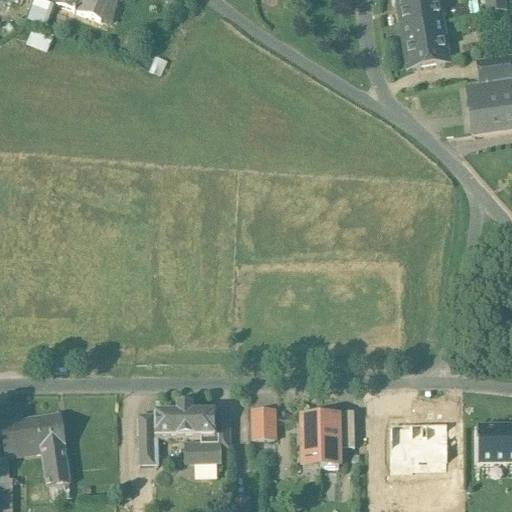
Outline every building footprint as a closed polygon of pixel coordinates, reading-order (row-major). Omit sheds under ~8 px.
[(57,0),(53,14),(77,23),(76,24),(100,34),(113,0),(57,0)] [(438,0),(394,0),(400,32),(443,25),(438,0)] [(503,0),(485,0),(487,17),(505,15),(503,0)] [(31,9),(23,31),(41,38),(49,15),(31,9)] [(443,25),(400,32),(406,75),(450,69),(443,25)] [(31,41),(26,54),(43,62),(49,49),(31,41)] [(511,69),(511,63),(476,68),(479,87),(511,82),(511,69)] [(511,82),(479,87),(467,89),(472,139),(511,133),(511,82)] [(192,417),(175,417),(176,425),(153,425),(153,426),(154,450),(157,450),(200,449),(201,458),(190,458),(191,475),(219,475),(219,461),(219,457),(215,457),(214,425),(214,424),(192,424),(192,417)] [(22,420),(0,420),(0,435),(19,432),(24,431),(22,420)] [(377,421),(365,422),(366,444),(377,444),(377,421)] [(274,422),(251,423),(252,441),(275,441),(274,422)] [(353,424),(319,425),(319,429),(337,429),(338,451),(353,451),(353,424)] [(24,431),(19,432),(26,469),(41,466),(47,500),(70,495),(64,463),(66,462),(59,425),(24,431)] [(229,425),(214,425),(215,457),(219,457),(219,461),(230,461),(229,425)] [(153,426),(138,426),(139,477),(158,477),(157,450),(154,450),(153,426)] [(319,429),(301,430),(303,478),(338,477),(338,460),(338,451),(337,429),(319,429)] [(19,432),(0,435),(0,437),(6,471),(7,471),(19,469),(19,470),(26,469),(19,432)] [(511,433),(473,435),(474,480),(511,478),(511,433)] [(445,437),(391,438),(390,437),(389,437),(390,483),(412,483),(412,471),(445,471),(445,472),(446,472),(446,436),(445,436),(445,437)] [(275,441),(252,441),(252,451),(275,451),(275,441)] [(353,451),(338,451),(338,460),(354,460),(353,451)] [(6,471),(0,470),(0,511),(12,511),(11,491),(8,491),(7,471),(6,471)] [(463,511),(463,500),(449,500),(449,511),(463,511)]
